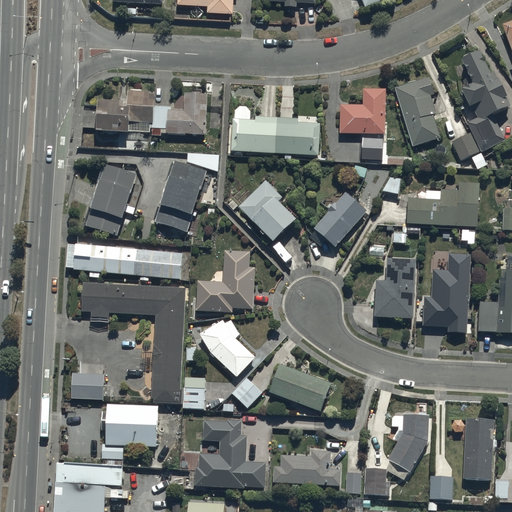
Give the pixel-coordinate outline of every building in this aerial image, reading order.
[(114,0),(114,7),(163,9),(163,0),(114,0)] [(237,0),(178,0),(178,10),(209,11),(209,17),(233,18),(234,0),(237,0)] [(262,0),(262,5),(285,6),(285,12),(297,12),(297,7),(316,8),(316,0),(262,0)] [(389,3),(388,0),(361,0),(366,12),(389,3)] [(511,20),(503,24),(511,51),(511,20)] [(477,55),(465,61),(467,66),(463,68),(474,91),(463,96),(472,114),(475,113),(479,121),(468,127),(482,155),(506,144),(495,121),(511,113),(495,79),(491,81),(481,60),(480,61),(477,55)] [(430,83),(397,93),(414,151),(441,143),(434,119),(437,118),(432,99),(435,98),(430,83)] [(384,134),(385,90),(364,89),(363,105),(339,104),(338,133),(384,134)] [(127,105),(95,99),(93,130),(204,138),(207,92),(184,92),(182,110),(153,107),(154,91),(127,90),(127,105)] [(232,116),(230,150),(317,155),(319,121),(232,116)] [(462,164),(472,159),(478,173),(487,168),(480,155),(471,137),(452,146),(462,164)] [(362,162),(366,163),(366,167),(378,167),(378,163),(383,163),(384,143),(363,143),(362,162)] [(206,170),(174,160),(154,220),(187,230),(206,170)] [(137,175),(103,164),(84,225),(118,235),(137,175)] [(298,215),(264,181),(237,207),(271,241),(298,215)] [(477,226),(478,183),(458,183),(407,197),(406,225),(477,226)] [(367,212),(345,193),(314,228),(336,247),(367,212)] [(511,210),(504,211),(503,235),(511,235),(511,210)] [(422,235),(421,260),(442,261),(443,236),(422,235)] [(183,251),(77,242),(74,267),(181,277),(183,251)] [(471,255),(449,253),(448,270),(433,269),(431,297),(424,296),(423,326),(449,327),(448,332),(467,333),(471,255)] [(511,333),(511,253),(502,253),(500,303),(479,302),(478,332),(511,333)] [(224,286),(198,285),(197,315),(233,317),(234,313),(254,314),(256,272),(250,272),(251,256),(225,255),(224,286)] [(375,322),(413,324),(417,265),(387,263),(386,286),(377,286),(375,322)] [(188,289),(90,282),(88,313),(160,318),(155,404),(180,405),(188,289)] [(230,334),(222,320),(199,334),(210,352),(236,376),(254,357),(230,334)] [(330,383),(278,364),(268,392),(321,410),(330,383)] [(73,374),(73,399),(105,400),(106,375),(73,374)] [(247,382),(232,397),(248,412),(262,397),(247,382)] [(185,391),(184,412),(204,413),(206,392),(185,391)] [(162,408),(106,405),(104,444),(159,448),(162,408)] [(402,433),(387,459),(409,472),(428,441),(429,415),(403,414),(402,433)] [(493,420),(465,419),(462,478),(490,479),(493,420)] [(196,471),(195,490),(244,492),(244,491),(265,492),(266,467),(246,466),(248,440),(242,440),(243,425),(227,424),(227,425),(205,424),(204,443),(221,444),(220,459),(200,458),(200,471),(196,471)] [(275,471),(274,487),(341,490),(342,475),(330,475),(331,457),(312,456),(312,462),(282,460),(282,471),(275,471)] [(129,469),(58,464),(55,511),(112,511),(114,487),(127,488),(129,469)] [(387,474),(366,473),(365,498),(390,499),(390,486),(387,486),(387,474)] [(362,479),(348,478),(347,496),(361,497),(362,479)] [(453,504),(454,482),(432,481),(431,503),(453,504)] [(226,511),(227,503),(187,500),(185,511),(226,511)] [(363,511),(363,501),(352,501),(352,502),(348,502),(347,511),(363,511)]
